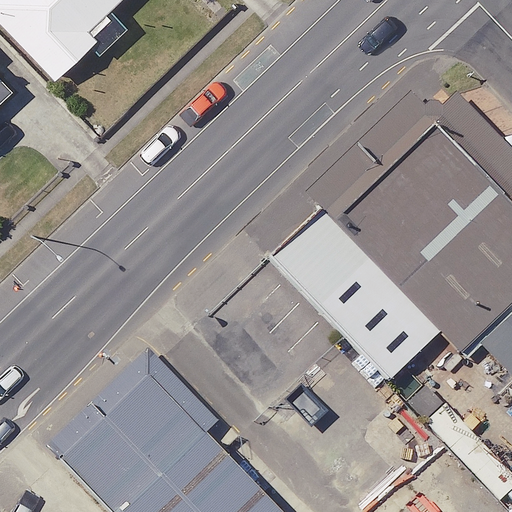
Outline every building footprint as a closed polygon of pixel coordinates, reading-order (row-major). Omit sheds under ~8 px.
[(0,0),(0,19),(54,76),(92,41),(104,54),(126,33),(105,10),(115,0),(0,0)] [(0,98),(17,82),(0,63),(0,98)] [(511,240),(402,126),(229,291),(345,412),(393,366),(406,379),(423,363),(511,455),(511,240)] [(511,488),(511,473),(430,384),(410,403),(500,500),(511,488)] [(195,460),(129,390),(19,492),(38,511),(197,511),(170,483),(195,460)]
